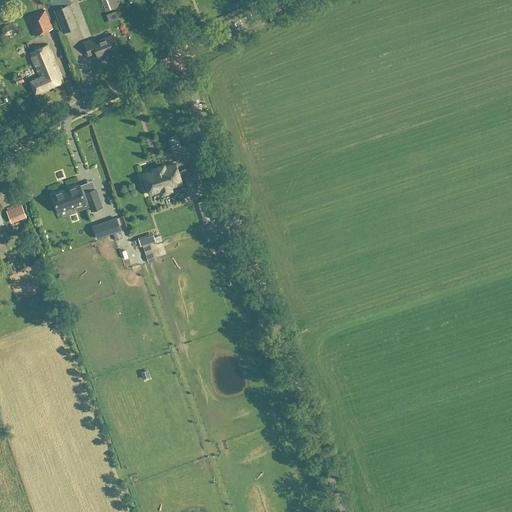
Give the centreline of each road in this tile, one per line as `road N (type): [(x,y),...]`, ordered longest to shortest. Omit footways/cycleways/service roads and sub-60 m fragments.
road 1 (unclassified): [(343,511),(180,57)]
road 2 (tertiary): [(0,147),(180,57)]
road 3 (tertiary): [(180,57),(291,0)]
